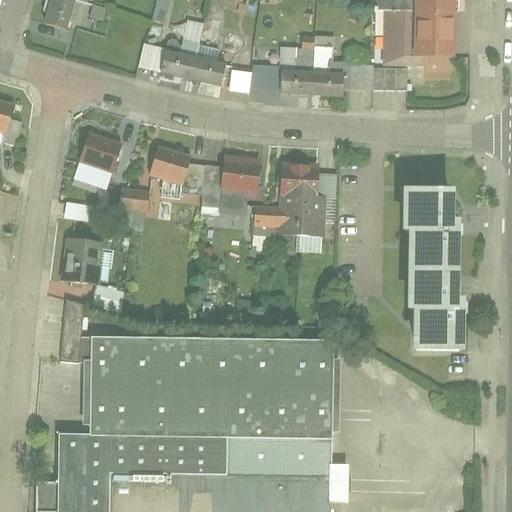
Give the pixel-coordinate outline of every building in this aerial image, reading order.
[(45,0),(38,21),(65,29),(74,0),(45,0)] [(159,0),(156,0),(152,22),(162,24),(167,2),(159,0)] [(378,0),(376,54),(452,56),(452,0),(378,0)] [(234,56),(165,40),(158,71),(227,87),(234,56)] [(306,41),(306,59),(265,59),(265,93),(343,93),(343,85),(402,85),(402,64),(331,64),(331,41),(306,41)] [(25,105),(0,97),(0,134),(15,139),(25,105)] [(130,137),(87,124),(77,159),(119,172),(130,137)] [(215,192),(259,194),(261,160),(221,158),(221,163),(192,162),(195,155),(153,145),(152,176),(188,184),(188,181),(215,182),(215,192)] [(274,155),(273,226),(323,227),(323,167),(309,167),(309,155),(274,155)] [(463,349),(463,192),(409,192),(409,349),(463,349)] [(64,205),(63,220),(91,221),(92,206),(64,205)] [(144,227),(144,212),(117,212),(117,227),(144,227)] [(62,229),(62,277),(95,278),(96,229),(62,229)] [(94,307),(119,309),(120,291),(95,289),(94,307)] [(327,511),(329,353),(78,350),(82,314),(62,312),(56,369),(78,371),(77,441),(52,441),(51,492),(32,492),(31,511),(327,511)]
